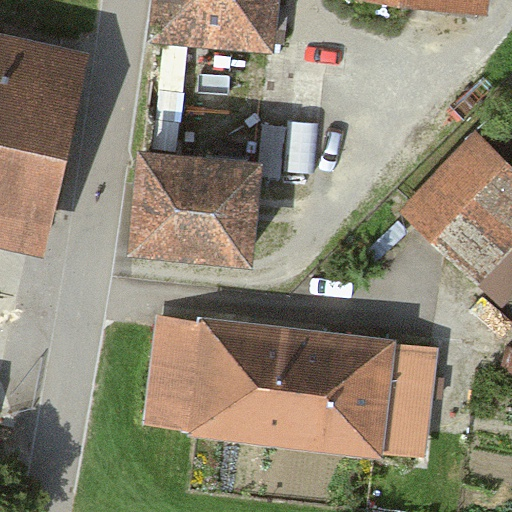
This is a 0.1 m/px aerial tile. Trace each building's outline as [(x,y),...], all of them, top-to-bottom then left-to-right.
[(275,0),(167,0),(164,31),(272,41),(275,0)] [(409,0),(480,10),(481,0),(409,0)] [(0,67),(0,207),(36,215),(65,81),(0,67)] [(511,168),(483,142),(412,218),(482,283),(511,250),(511,168)] [(257,165),(147,155),(138,246),(248,257),(257,165)] [(413,344),(170,317),(157,426),(401,454),(413,344)]
